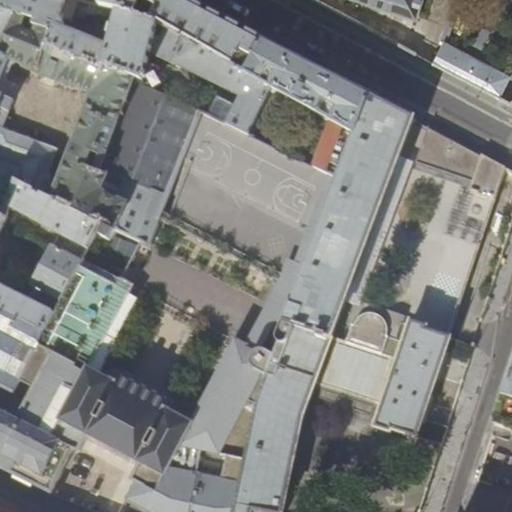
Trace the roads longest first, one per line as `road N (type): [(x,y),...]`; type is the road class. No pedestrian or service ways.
road 1 (residential): [(244,0),(511,137)]
road 2 (residential): [(511,329),(452,511)]
